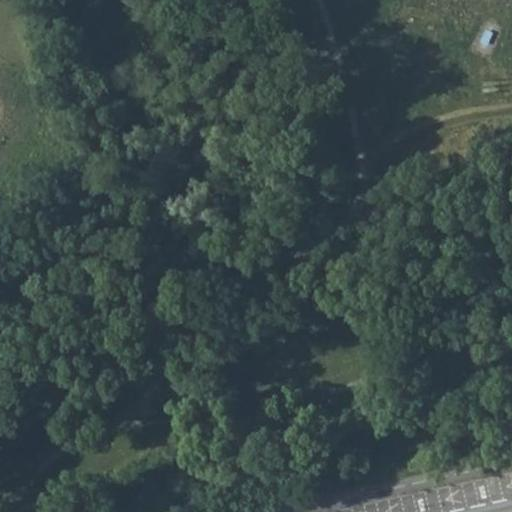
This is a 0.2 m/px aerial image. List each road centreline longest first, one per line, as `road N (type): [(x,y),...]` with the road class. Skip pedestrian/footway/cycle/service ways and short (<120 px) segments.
road 1 (track): [(99,438),(135,410),(202,312),(350,218),(362,162)]
road 2 (track): [(313,0),(362,162)]
road 3 (track): [(362,162),(439,110),(511,99)]
